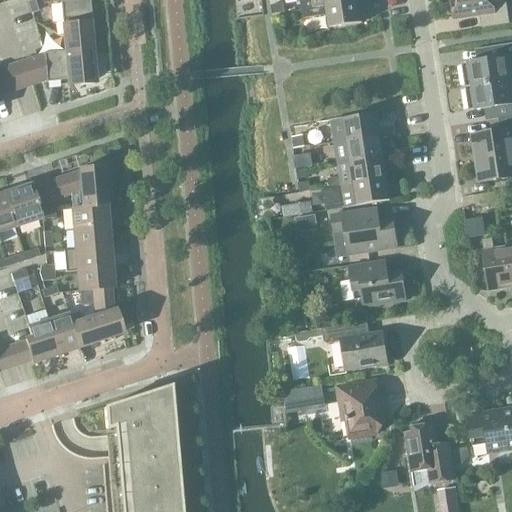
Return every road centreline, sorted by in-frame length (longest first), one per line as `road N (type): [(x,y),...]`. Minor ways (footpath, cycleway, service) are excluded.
road 1 (residential): [(511,321),(503,323),(438,275),(431,236),(447,205),(416,0)]
road 2 (residential): [(150,229),(161,366),(0,416)]
